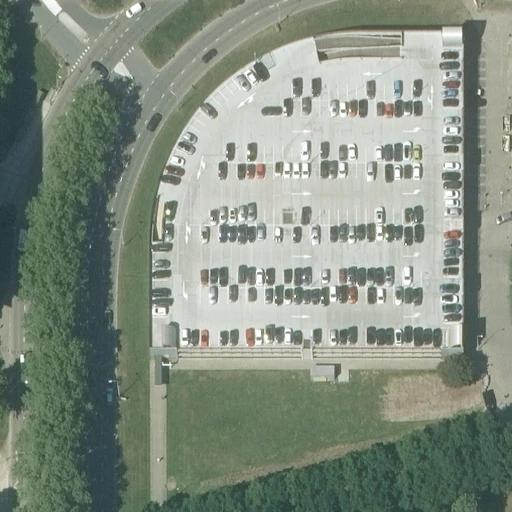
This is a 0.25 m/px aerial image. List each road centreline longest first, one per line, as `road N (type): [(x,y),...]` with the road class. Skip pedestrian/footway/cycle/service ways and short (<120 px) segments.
road 1 (secondary): [(93,70),(58,131),(36,198),(23,280),(23,511)]
road 2 (secondary): [(101,511),(100,261),(125,151),(156,97)]
road 3 (secondary): [(156,97),(218,40),(295,0)]
